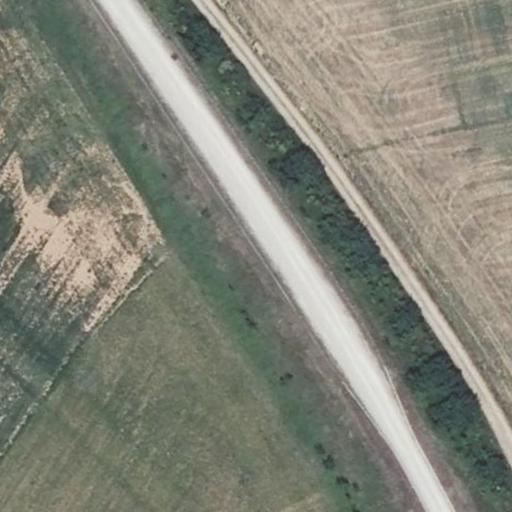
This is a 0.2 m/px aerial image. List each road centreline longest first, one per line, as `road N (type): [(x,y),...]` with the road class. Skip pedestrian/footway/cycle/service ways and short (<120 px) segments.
road 1 (track): [(116,0),(347,355),(432,511)]
road 2 (track): [(204,0),(395,263),(511,459)]
